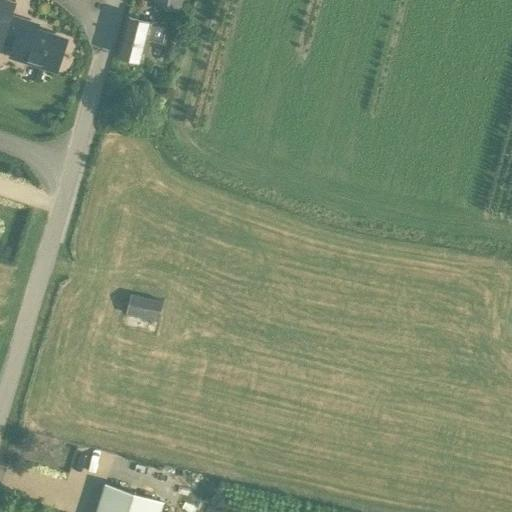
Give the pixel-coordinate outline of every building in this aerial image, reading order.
[(13,45),(10,55),(57,71),(68,39),(39,30),(40,24),(21,18),(20,22),(12,19),(18,1),(15,0),(0,0),(0,52),(0,53),(4,42),(13,45)] [(180,12),(182,0),(153,0),(152,5),(180,12)] [(127,15),(117,53),(144,61),(149,38),(164,41),(167,26),(127,15)] [(171,321),(176,303),(163,301),(164,300),(132,292),(126,315),(158,322),(159,318),(171,321)] [(160,511),(164,501),(106,483),(96,511),(160,511)]
